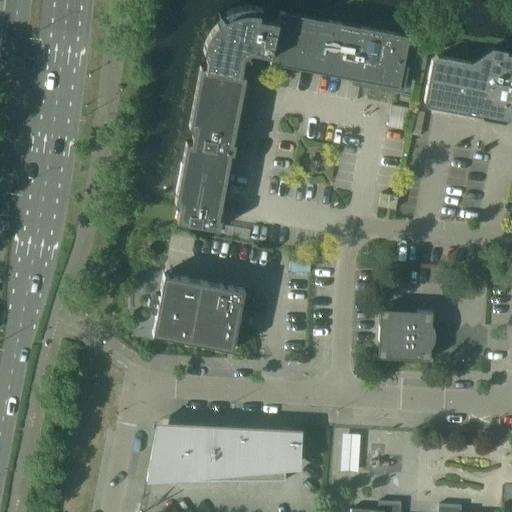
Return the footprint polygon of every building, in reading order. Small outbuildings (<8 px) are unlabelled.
[(201,66),(200,67),(245,76),(245,75),(240,74),(243,57),(251,52),(271,55),(277,21),(259,17),(260,8),(261,8),(262,7),(257,6),(252,6),(247,6),(243,6),(238,7),(233,8),(229,10),(225,12),(221,15),(220,13),(218,14),(222,20),(219,22),(216,25),(213,29),(211,32),(209,36),(207,39),(205,43),(204,47),(203,51),(204,52),(205,51),(209,51),(206,68),(202,67),(202,66),(201,66)] [(279,10),(277,21),(271,55),(270,62),(399,87),(410,88),(416,55),(419,37),(279,10)] [(431,58),(423,100),(427,106),(482,116),(482,118),(504,122),(511,117),(511,54),(506,53),(507,50),(492,47),(471,61),(437,55),(431,58)] [(186,141),(186,143),(233,153),(235,143),(233,142),(245,76),(200,67),(189,127),(190,127),(190,126),(194,127),(191,143),(187,143),(188,142),(186,141)] [(391,105),(389,116),(409,120),(411,109),(391,105)] [(416,110),(414,117),(424,118),(425,111),(416,110)] [(233,153),(186,143),(175,202),(176,203),(176,202),(180,202),(177,221),(219,229),(221,218),(218,218),(231,153),(233,153)] [(378,206),(395,209),(398,195),(381,192),(378,206)] [(290,259),(290,271),(310,272),(310,260),(290,259)] [(149,297),(147,305),(152,312),(156,313),(152,334),(232,349),(236,328),(241,329),(248,324),(249,316),(244,310),(240,309),(244,288),(164,273),(160,293),(156,293),(149,297)] [(380,273),(379,289),(391,290),(392,274),(380,273)] [(377,356),(430,359),(431,343),(427,343),(428,327),(431,327),(432,311),(380,308),(377,356)] [(156,423),(146,479),(168,477),(168,480),(285,480),(285,468),(299,467),(300,431),(156,423)] [(460,511),(461,504),(439,503),(438,511),(399,511),(400,501),(378,500),(378,509),(350,508),(349,511),(460,511)]
